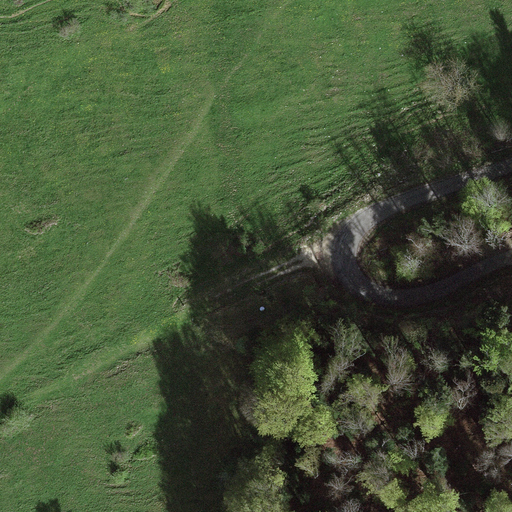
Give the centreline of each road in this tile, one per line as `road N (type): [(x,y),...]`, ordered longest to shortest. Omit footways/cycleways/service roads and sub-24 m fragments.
road 1 (unclassified): [(511,160),(379,209),(353,225),(336,250),(349,284),(380,294),(438,286),(511,254)]
road 2 (track): [(191,314),(341,237)]
